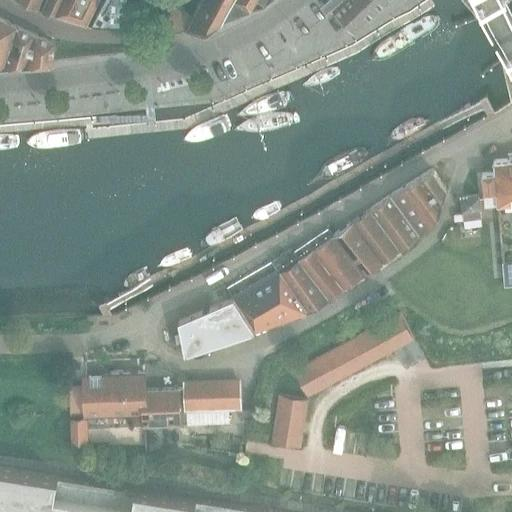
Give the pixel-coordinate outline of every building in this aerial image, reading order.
[(38,0),(19,0),(34,9),(38,0)] [(54,15),(60,0),(43,0),(39,10),(54,15)] [(60,0),(54,15),(84,25),(95,0),(60,0)] [(121,29),(135,30),(137,14),(130,14),(130,0),(102,0),(90,27),(121,28),(121,29)] [(183,28),(197,3),(191,0),(189,0),(184,11),(167,2),(155,31),(183,28)] [(217,22),(231,0),(198,0),(197,3),(183,28),(217,22)] [(261,0),(231,0),(217,22),(248,12),(247,8),(252,0),(255,0),(260,3),(261,0)] [(330,0),(324,6),(349,32),(381,0),(330,0)] [(0,67),(4,67),(18,25),(0,16),(0,67)] [(231,36),(252,26),(247,17),(227,28),(231,36)] [(18,25),(4,67),(31,66),(50,65),(51,40),(18,25)] [(511,153),(507,154),(507,160),(494,161),(494,172),(481,173),(484,207),(511,204),(511,153)] [(390,194),(418,235),(433,226),(445,188),(431,168),(390,194)] [(399,250),(418,235),(390,194),(370,209),(399,250)] [(461,197),(463,221),(480,219),(478,195),(461,197)] [(381,264),(399,250),(370,209),(351,222),(381,264)] [(363,276),(381,264),(351,222),(333,234),(339,243),(340,243),(363,276)] [(328,299),(363,276),(340,243),(339,243),(333,234),(298,257),(328,299)] [(305,314),(328,299),(298,257),(278,270),(305,314)] [(511,261),(502,263),(503,285),(511,284),(511,261)] [(254,331),(305,314),(278,270),(233,297),(254,331)] [(184,353),(254,331),(233,297),(179,321),(184,353)] [(390,317),(404,341),(415,335),(401,311),(390,317)] [(393,347),(404,341),(390,317),(379,323),(393,347)] [(382,353),(393,347),(379,323),(369,329),(382,353)] [(372,359),(382,353),(369,329),(358,335),(372,359)] [(361,365),(372,359),(358,335),(347,341),(361,365)] [(350,371),(361,365),(347,341),(336,347),(350,371)] [(339,377),(350,371),(336,347),(326,352),(339,377)] [(329,383),(339,377),(326,352),(315,358),(329,383)] [(318,389),(329,383),(315,358),(304,364),(318,389)] [(307,395),(318,389),(304,364),(293,370),(307,395)] [(144,388),(144,371),(114,372),(115,411),(144,410),(145,410),(144,388)] [(86,412),(115,411),(114,372),(84,373),(86,412)] [(182,414),(186,414),(186,410),(241,408),(240,381),(183,383),(183,387),(181,387),(182,414)] [(179,434),(179,422),(178,387),(144,388),(145,410),(144,410),(145,423),(158,423),(158,434),(179,434)] [(278,405),(306,410),(307,398),(280,393),(278,405)] [(304,421),(306,410),(278,405),(276,417),(304,421)] [(71,416),(72,439),(88,438),(87,414),(71,416)] [(302,433),(304,421),(276,417),(274,429),(302,433)] [(300,445),(302,433),(274,429),(272,441),(300,445)] [(295,511),(0,464),(0,511),(295,511)]
